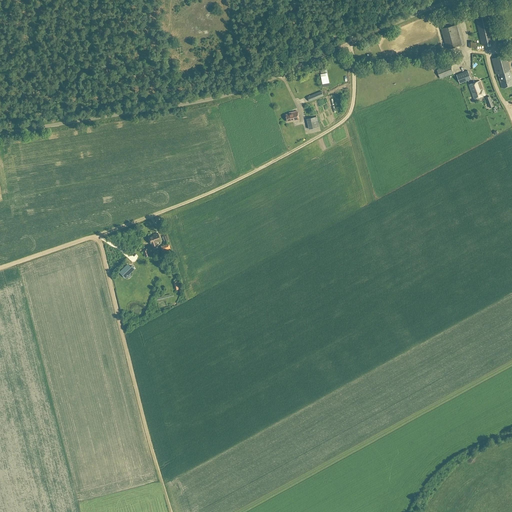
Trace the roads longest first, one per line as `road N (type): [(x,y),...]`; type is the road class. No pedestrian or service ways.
road 1 (unclassified): [(0,268),(226,185),(323,133),(348,116),(350,43)]
road 2 (unclassified): [(0,133),(228,93),(350,43)]
